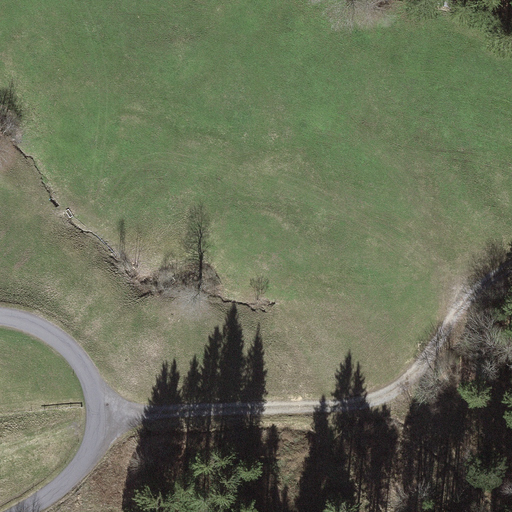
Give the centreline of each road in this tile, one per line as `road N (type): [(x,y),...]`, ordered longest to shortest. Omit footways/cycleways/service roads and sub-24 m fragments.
road 1 (track): [(100,419),(382,405),(422,375),(465,306),(511,274)]
road 2 (residential): [(21,511),(84,462),(100,419),(90,378),(71,350),(39,326),(0,315)]
